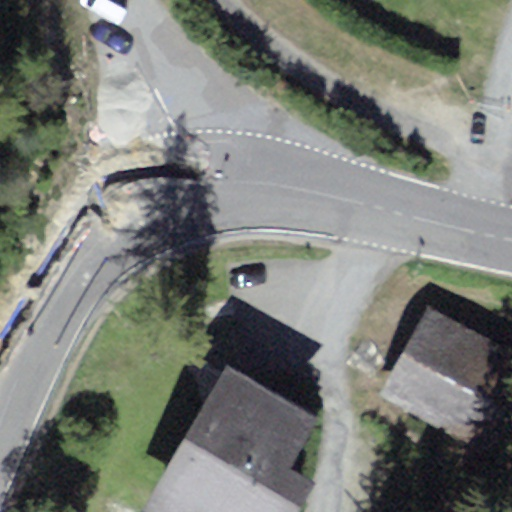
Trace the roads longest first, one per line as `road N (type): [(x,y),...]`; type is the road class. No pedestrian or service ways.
road 1 (secondary): [(511,242),(287,196),(184,203)]
road 2 (secondary): [(184,203),(125,233),(73,280),(38,332),(0,422)]
road 3 (residential): [(184,203),(169,125),(108,0)]
